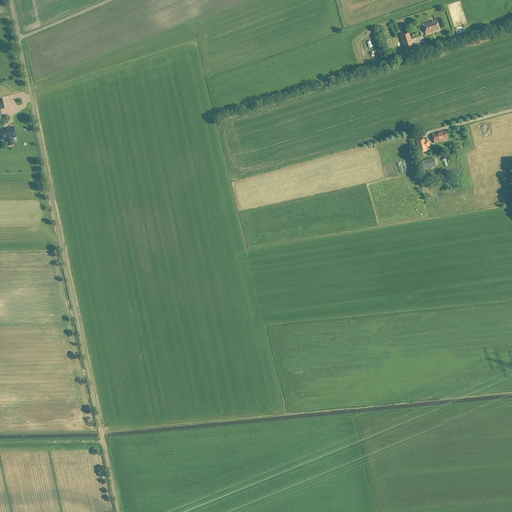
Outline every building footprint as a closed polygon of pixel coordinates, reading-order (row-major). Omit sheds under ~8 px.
[(439,31),(436,21),(423,25),(426,35),(439,31)] [(406,40),(404,34),(400,35),(405,52),(413,49),(410,38),(406,40)] [(21,93),(9,96),(11,102),(22,99),(21,93)] [(14,128),(5,130),(5,129),(0,130),(0,132),(0,137),(0,139),(2,139),(2,140),(6,139),(8,146),(13,145),(12,137),(16,136),(14,128)] [(447,139),(445,131),(432,134),(434,143),(447,139)] [(416,141),(419,154),(427,152),(426,148),(430,147),(428,141),(425,142),(424,139),(416,141)] [(434,158),(421,161),(423,169),(436,166),(434,158)]
